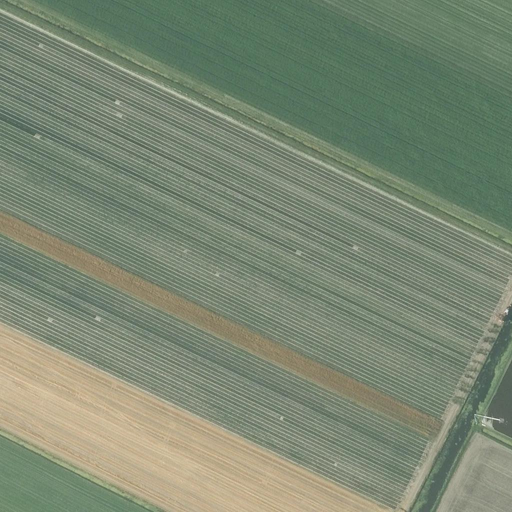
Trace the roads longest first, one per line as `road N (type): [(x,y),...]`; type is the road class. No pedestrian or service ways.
road 1 (track): [(511,295),(403,511)]
road 2 (track): [(436,511),(511,362)]
